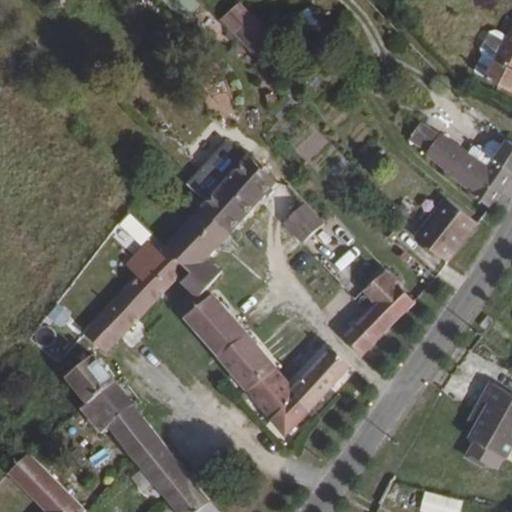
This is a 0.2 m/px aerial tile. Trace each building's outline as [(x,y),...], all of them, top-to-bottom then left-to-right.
[(189,20),(203,6),(196,0),(161,0),(173,12),(189,20)] [(294,62),(241,4),(222,21),(275,80),(294,62)] [(511,31),(508,38),(486,81),(511,94),(511,31)] [(486,81),(508,38),(497,32),(489,34),(481,50),(483,57),(475,71),(475,74),(486,81)] [(274,94),(266,97),(270,111),(278,108),(274,94)] [(296,104),(287,97),(272,114),(280,121),(296,104)] [(428,156),(427,157),(493,212),(511,183),(511,143),(509,141),(504,148),(491,169),(469,155),(468,154),(469,153),(441,135),(441,136),(422,124),(410,142),(422,150),(428,156)] [(252,216),(278,186),(268,177),(262,171),(249,158),(247,160),(227,141),(186,186),(208,203),(202,210),(233,238),(252,216)] [(473,149),(469,155),(491,169),(504,148),(495,142),(489,144),(485,151),(480,147),(473,149)] [(264,169),(262,171),(268,177),(270,174),(264,169)] [(461,252),(481,227),(446,199),(415,238),(450,266),(461,252)] [(304,246),(326,225),(306,204),(284,225),(304,246)] [(183,285),(201,302),(218,281),(224,274),(209,263),(233,238),(202,210),(165,249),(188,272),(192,276),(183,285)] [(123,338),(188,272),(165,249),(116,304),(112,300),(98,315),(103,319),(123,338)] [(377,283),(364,294),(376,306),(347,339),(363,360),(396,326),(418,306),(399,286),(401,284),(383,267),(372,277),(377,283)] [(214,295),(184,320),(220,361),(250,337),(221,302),(214,295)] [(61,330),(72,316),(57,305),(46,319),(61,330)] [(493,322),(487,317),(480,326),(485,331),(493,322)] [(115,347),(123,338),(103,319),(90,333),(109,354),(115,347)] [(250,337),(220,361),(247,395),(248,394),(277,369),(264,351),(250,337)] [(333,349),(295,390),(292,393),(312,416),(336,390),(354,370),(333,349)] [(96,357),(65,381),(88,409),(81,412),(102,437),(110,430),(136,408),(136,407),(109,374),(96,357)] [(277,369),(248,394),(286,442),(302,426),(312,416),(292,393),(295,390),(277,369)] [(511,453),(511,395),(490,383),(479,402),(487,407),(476,427),(468,441),(473,444),(504,462),(506,463),(511,453)] [(487,407),(479,402),(468,422),(476,427),(487,407)] [(136,408),(110,430),(176,511),(204,511),(212,506),(136,408)] [(473,444),(464,460),(483,470),(485,467),(498,473),(504,462),(473,444)] [(46,511),(44,511),(84,511),(87,509),(29,452),(8,473),(46,511)] [(460,511),(463,500),(426,491),(420,511),(460,511)]
